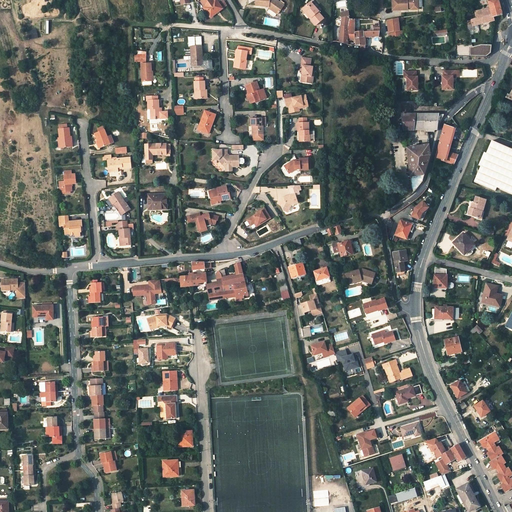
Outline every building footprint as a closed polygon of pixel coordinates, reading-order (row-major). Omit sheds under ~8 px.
[(204,8),(211,17),(214,15),(214,13),(222,7),(218,2),(216,0),(200,0),(197,2),(199,11),(204,8)] [(223,0),(221,0),(218,2),(222,7),(223,8),(227,5),(223,0)] [(256,0),(256,5),(269,6),(269,7),(278,14),(284,5),(277,0),(273,0),(272,0),(256,0)] [(417,0),(392,0),(392,10),(408,10),(408,8),(411,8),(418,7),(417,0)] [(499,3),(498,0),(489,0),(488,0),(490,8),(492,15),(493,18),(493,17),(503,15),(499,3)] [(319,11),(311,2),(303,8),(310,17),(309,18),(316,25),(324,18),(318,12),(319,11)] [(302,9),(309,18),(310,17),(303,8),(302,9)] [(476,19),(492,15),(490,8),(482,10),(483,15),(476,17),(476,19)] [(349,17),(349,11),(341,13),(342,18),(336,20),(336,26),(341,26),(340,42),(348,43),(348,41),(355,40),(355,45),(360,45),(360,48),(365,49),(365,47),(366,44),(365,37),(365,32),(363,32),(363,31),(355,32),(355,19),(349,19),(349,17)] [(468,29),(474,28),(473,26),(494,21),(493,17),(493,18),(492,15),(476,19),(467,21),(468,29)] [(400,30),(399,21),(402,21),(402,17),(398,18),(399,18),(387,21),(389,33),(392,32),(393,37),(403,36),(402,30),(400,30)] [(28,39),(38,38),(37,29),(26,31),(28,39)] [(457,45),(457,55),(468,55),(468,45),(457,45)] [(491,45),(470,45),(470,55),(491,55),(491,45)] [(191,47),(192,67),(200,66),(203,63),(203,61),(203,59),(200,57),(202,54),(202,46),(191,47)] [(247,54),(247,52),(237,50),(235,59),(237,59),(236,68),(245,69),(246,61),(246,60),(247,54)] [(311,59),(302,58),(300,70),(302,71),(302,73),(302,74),(304,75),(303,82),(313,83),(314,77),(311,76),(312,72),(313,67),(310,66),(311,59)] [(212,60),(203,61),(203,63),(200,66),(201,67),(204,67),(204,68),(213,68),(212,60)] [(146,63),(141,64),(142,81),(152,81),(151,63),(146,63)] [(456,76),(455,70),(444,71),(444,76),(443,76),(443,89),(453,89),(453,76),(456,76)] [(416,71),(404,72),(404,77),(407,77),(407,90),(418,90),(418,77),(416,77),(416,71)] [(194,81),(195,98),(205,98),(205,96),(205,91),(204,81),(203,81),(203,77),(196,77),(196,81),(194,81)] [(266,98),(263,89),(260,90),(256,81),(246,85),(249,94),(248,94),(250,99),(251,103),(252,103),(263,99),(266,98)] [(306,95),(287,99),(285,99),(287,106),(289,106),(294,105),(295,112),(300,111),(299,107),(299,106),(308,104),(306,95)] [(160,112),(160,108),(159,108),(159,100),(158,100),(158,96),(147,96),(147,101),(148,101),(148,109),(151,109),(152,119),(156,119),(155,118),(160,118),(168,118),(167,112),(160,112)] [(208,134),(215,115),(205,111),(199,127),(203,128),(202,131),(208,134)] [(427,132),(428,132),(435,132),(435,130),(437,130),(438,125),(441,121),(445,114),(410,114),(402,114),(404,130),(427,130),(427,132)] [(253,126),(253,135),(263,135),(263,126),(262,126),(262,119),(250,119),(250,126),(253,126)] [(299,123),(298,123),(298,131),(299,131),(301,131),(301,135),(299,135),(300,142),(311,141),(310,135),(309,135),(309,130),(309,122),(307,122),(299,123)] [(458,155),(449,152),(455,128),(445,125),(436,158),(454,164),(458,155)] [(70,147),(69,137),(70,137),(69,128),(59,129),(58,129),(59,136),(59,137),(60,148),(70,147)] [(97,141),(99,147),(100,148),(110,144),(113,143),(110,135),(107,137),(104,130),(94,133),(96,137),(97,141)] [(487,153),(484,152),(479,165),(481,166),(475,181),(494,189),(495,187),(511,194),(511,148),(511,149),(492,141),(487,153)] [(170,155),(170,144),(145,144),(146,154),(146,162),(153,162),(153,155),(166,154),(166,156),(170,155)] [(411,177),(413,193),(414,192),(422,182),(431,156),(429,144),(407,147),(411,177)] [(228,150),(213,150),(213,151),(213,160),(218,160),(225,167),(226,167),(228,167),(228,172),(232,172),(232,167),(239,167),(239,165),(239,159),(239,156),(230,156),(229,157),(227,155),(228,154),(228,150)] [(110,155),(103,155),(104,160),(108,160),(108,169),(113,168),(113,170),(118,169),(118,168),(122,168),(122,169),(131,168),(130,158),(111,160),(110,155)] [(294,160),(285,166),(289,173),(296,169),(300,169),(300,170),(309,169),(308,158),(300,159),(300,160),(298,160),(298,162),(295,162),(294,160)] [(76,184),(75,175),(71,175),(71,171),(64,172),(65,182),(60,182),(60,189),(61,189),(62,193),(70,192),(71,192),(71,184),(76,184)] [(218,191),(217,192),(215,190),(212,191),(214,198),(211,199),(213,205),(221,202),(221,200),(228,198),(231,198),(229,193),(228,193),(228,192),(226,186),(217,188),(218,191)] [(297,186),(288,186),(291,195),(281,199),(279,203),(283,206),(284,211),(290,209),(291,207),(292,206),(294,207),(295,205),(298,204),(296,196),(300,194),(299,190),(297,186)] [(111,197),(116,205),(115,206),(121,215),(122,215),(127,211),(130,210),(118,193),(111,197)] [(167,194),(148,194),(149,210),(167,209),(167,194)] [(486,199),(476,196),(474,202),(476,202),(475,207),(473,206),(472,208),(471,208),(468,215),(478,218),(481,211),(483,211),(486,199)] [(115,204),(111,197),(106,200),(111,207),(115,204)] [(423,221),(432,198),(428,197),(415,208),(414,211),(411,210),(409,215),(423,221)] [(262,213),(259,214),(249,220),(252,225),(255,223),(258,222),(259,224),(263,222),(264,223),(272,219),(266,208),(261,211),(262,213)] [(63,227),(64,235),(69,234),(69,236),(74,235),(75,237),(80,237),(79,233),(81,233),(80,227),(82,227),(81,221),(74,222),(74,215),(58,217),(59,227),(63,227)] [(199,215),(190,219),(192,225),(196,224),(199,223),(202,231),(207,229),(206,227),(212,226),(215,226),(216,222),(217,222),(218,218),(208,216),(200,219),(199,215)] [(398,228),(396,235),(407,238),(409,231),(412,224),(403,221),(400,228),(398,228)] [(199,223),(196,224),(200,235),(208,232),(207,229),(202,231),(199,223)] [(121,236),(122,246),(131,246),(129,230),(129,225),(117,227),(117,231),(120,231),(120,236),(121,236)] [(333,227),(336,234),(342,233),(340,226),(333,227)] [(473,247),(475,245),(463,233),(452,243),(463,255),(465,256),(466,256),(468,256),(470,256),(471,255),(472,254),(473,252),(474,251),(473,249),(473,247)] [(350,241),(338,244),(341,256),(354,253),(353,248),(352,248),(351,245),(350,241)] [(408,262),(406,250),(394,252),(397,272),(404,271),(403,263),(408,262)] [(498,255),(495,253),(491,263),(499,267),(500,264),(497,262),(496,258),(498,255)] [(193,270),(205,269),(211,268),(211,261),(200,263),(192,262),(192,263),(193,270)] [(235,265),(237,274),(226,277),(225,269),(220,271),(223,286),(234,284),(245,281),(243,275),(240,262),(235,265)] [(302,263),(289,267),(292,278),(306,274),(302,263)] [(447,275),(447,269),(435,267),(435,275),(447,275)] [(330,277),(327,268),(314,272),(317,281),(316,281),(317,286),(327,283),(326,278),(329,277),(330,277)] [(351,273),(347,274),(349,283),(353,282),(354,282),(362,280),(372,283),(375,274),(362,269),(351,272),(351,273)] [(218,282),(207,284),(207,289),(208,294),(210,301),(236,297),(236,296),(234,284),(223,286),(220,271),(219,271),(217,273),(217,279),(218,282)] [(189,276),(181,277),(177,278),(169,279),(169,283),(181,282),(182,287),(193,286),(192,277),(193,277),(194,275),(194,274),(192,273),(189,274),(189,276)] [(206,274),(194,275),(193,277),(192,277),(193,286),(199,285),(206,283),(207,282),(206,274)] [(447,282),(447,275),(435,275),(434,275),(434,288),(447,288),(452,288),(453,288),(454,287),(454,283),(453,282),(452,282),(447,282)] [(17,279),(1,280),(1,291),(17,290),(17,298),(25,297),(25,283),(17,283),(17,279)] [(146,287),(146,286),(133,287),(134,296),(145,294),(147,296),(147,299),(149,300),(149,304),(155,303),(154,293),(161,293),(159,280),(149,281),(149,286),(146,287)] [(242,301),(241,298),(244,298),(244,296),(248,295),(246,284),(245,281),(234,284),(236,296),(236,297),(236,302),(242,301)] [(102,283),(97,283),(93,283),(91,283),(92,286),(92,287),(90,288),(90,293),(100,292),(102,292),(102,289),(102,283)] [(498,286),(487,284),(482,302),(500,306),(502,298),(495,297),(496,294),(498,286)] [(288,290),(281,292),(283,300),(290,298),(288,290)] [(88,298),(89,303),(101,302),(100,292),(90,293),(90,297),(90,298),(88,298)] [(322,312),(317,294),(310,296),(311,301),(302,304),(304,313),(311,310),(315,309),(316,314),(322,312)] [(376,301),(364,305),(366,313),(376,310),(376,309),(378,308),(378,311),(387,308),(384,299),(376,301)] [(53,306),(33,306),(34,316),(38,316),(38,317),(46,317),(46,320),(53,320),(53,306)] [(452,318),(453,307),(436,307),(436,309),(433,309),(433,317),(436,317),(442,317),(442,318),(452,318)] [(12,314),(2,313),(1,322),(0,331),(10,332),(11,323),(12,314)] [(160,316),(154,317),(148,319),(150,326),(157,324),(158,327),(163,326),(163,324),(167,323),(167,326),(171,328),(176,318),(170,316),(160,316)] [(104,327),(104,317),(93,318),(94,321),(94,322),(92,322),(92,328),(102,327),(104,327)] [(90,332),(90,338),(103,337),(102,327),(92,328),(92,331),(92,332),(90,332)] [(311,327),(303,328),(305,338),(312,336),(315,335),(315,333),(312,333),(311,327)] [(373,338),(375,344),(384,341),(384,343),(394,340),(392,332),(384,334),(383,331),(374,334),(375,337),(373,338)] [(461,351),(458,337),(445,340),(447,349),(445,349),(446,355),(447,356),(448,356),(450,356),(451,356),(452,355),(452,353),(461,351)] [(178,355),(177,344),(158,345),(159,360),(170,359),(169,355),(178,355)] [(325,345),(312,349),(314,355),(322,353),(323,354),(327,352),(328,356),(335,354),(332,344),(325,346),(325,345)] [(14,347),(6,346),(4,352),(0,351),(0,360),(1,356),(4,357),(4,355),(12,356),(14,347)] [(344,371),(359,367),(358,360),(355,361),(353,353),(347,354),(346,349),(335,352),(337,362),(342,361),(344,371)] [(106,361),(105,351),(95,352),(95,355),(95,356),(93,356),(94,362),(106,361)] [(395,359),(383,364),(390,383),(401,378),(402,380),(412,376),(409,368),(401,371),(402,373),(400,374),(396,364),(397,364),(395,359)] [(367,369),(375,366),(374,365),(377,364),(376,360),(365,364),(367,369)] [(92,366),(92,372),(104,371),(104,361),(94,362),(94,365),(94,366),(92,366)] [(176,390),(175,380),(177,380),(177,372),(164,373),(165,391),(176,390)] [(89,386),(90,396),(91,396),(102,395),(102,386),(103,386),(103,378),(90,379),(90,386),(89,386)] [(471,392),(466,382),(462,383),(461,381),(452,386),(458,398),(471,392)] [(55,382),(45,382),(46,392),(58,392),(58,386),(55,387),(55,385),(55,382)] [(422,393),(420,385),(413,387),(415,395),(422,393)] [(413,387),(395,393),(399,404),(408,401),(406,398),(415,395),(413,387)] [(46,392),(46,402),(56,402),(56,398),(56,397),(58,397),(58,392),(46,392)] [(91,396),(92,406),(93,406),(93,413),(94,413),(104,412),(104,405),(104,395),(102,395),(91,396)] [(166,404),(167,419),(177,418),(176,403),(178,403),(178,395),(164,396),(164,401),(163,401),(163,402),(166,404)] [(363,396),(348,408),(353,415),(362,408),(363,410),(370,405),(363,396)] [(483,415),(490,411),(486,404),(484,403),(483,401),(476,405),(479,409),(477,410),(480,414),(481,413),(483,415)] [(362,408),(353,415),(355,417),(363,410),(362,408)] [(94,413),(94,419),(94,430),(106,429),(106,419),(105,419),(105,412),(104,412),(94,413)] [(57,417),(47,417),(48,422),(48,427),(50,427),(60,426),(60,421),(57,421),(57,420),(57,417)] [(418,423),(401,428),(403,436),(415,433),(415,436),(421,434),(418,423)] [(60,436),(60,432),(62,431),(62,426),(60,426),(50,427),(50,437),(53,437),(53,441),(62,441),(62,436),(60,436)] [(94,430),(94,439),(107,438),(106,429),(94,430)] [(377,437),(375,430),(366,432),(357,435),(361,449),(362,449),(364,457),(374,453),(371,446),(369,440),(377,437)] [(192,431),(177,432),(178,447),(191,446),(190,436),(192,436),(192,431)] [(492,435),(482,441),(486,448),(487,447),(488,449),(492,447),(495,445),(493,443),(496,441),(492,435)] [(444,449),(440,442),(438,443),(435,438),(426,441),(430,448),(432,447),(434,451),(438,457),(441,455),(446,452),(444,449)] [(455,459),(454,456),(455,456),(459,462),(466,458),(464,455),(458,444),(451,448),(451,449),(450,450),(446,452),(441,455),(443,459),(438,462),(441,466),(438,468),(441,472),(448,467),(446,464),(455,459)] [(489,453),(493,459),(494,459),(500,455),(503,453),(499,447),(496,448),(495,445),(492,447),(488,449),(490,452),(489,453)] [(111,452),(111,451),(100,454),(102,464),(103,463),(113,461),(111,452)] [(402,454),(389,458),(393,471),(406,467),(402,454)] [(34,455),(23,455),(23,466),(24,471),(36,470),(36,460),(34,460),(34,459),(34,455)] [(499,457),(493,461),(492,462),(495,469),(497,468),(498,470),(505,466),(503,464),(506,462),(502,456),(499,457)] [(178,460),(163,461),(164,477),(178,476),(178,460)] [(103,463),(105,473),(117,470),(115,461),(113,461),(103,463)] [(502,479),(511,473),(511,472),(509,468),(507,469),(506,469),(505,466),(498,470),(500,473),(499,474),(502,479)] [(373,468),(362,471),(364,478),(365,478),(367,484),(376,482),(373,468)] [(34,480),(36,480),(36,470),(24,471),(25,486),(35,485),(34,481),(34,480)] [(506,492),(511,487),(511,478),(510,479),(509,477),(502,481),(504,483),(502,484),(506,492)] [(467,484),(457,489),(469,511),(479,506),(467,484)] [(194,490),(182,491),(183,506),(194,505),(194,490)] [(124,502),(122,492),(112,494),(113,497),(113,499),(111,499),(113,509),(119,508),(122,507),(121,503),(124,502)] [(8,511),(8,502),(0,502),(0,511),(8,511)]
